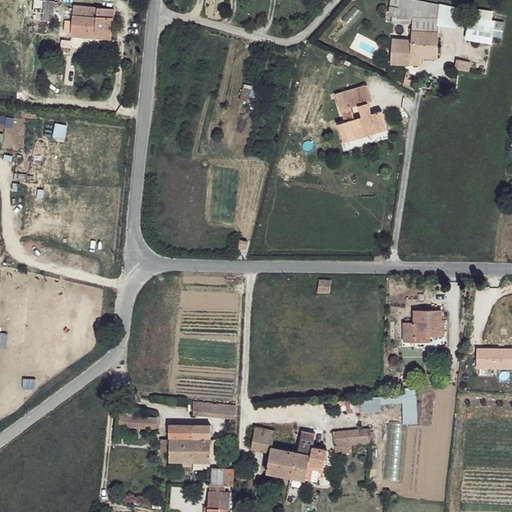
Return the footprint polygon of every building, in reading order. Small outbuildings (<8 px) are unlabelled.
[(52,0),(50,0),(41,0),(40,18),(51,19),(52,0)] [(438,2),(428,0),(394,0),(393,15),(415,18),(437,19),(438,2)] [(112,9),(71,5),(69,35),(94,38),(94,30),(110,33),(112,9)] [(492,19),(467,15),(462,37),(487,41),(490,26),(492,19)] [(437,19),(415,18),(412,39),(411,56),(420,57),(437,58),(441,20),(437,19)] [(502,21),(492,19),(490,26),(501,28),(502,21)] [(110,33),(94,30),(94,38),(110,40),(110,33)] [(412,39),(392,38),(390,63),(410,65),(411,56),(412,39)] [(420,57),(411,56),(410,65),(420,66),(420,57)] [(470,62),(456,60),(455,71),(469,73),(470,62)] [(366,80),(334,89),(338,105),(367,96),(370,95),(366,80)] [(367,96),(338,105),(342,116),(337,119),(342,137),(385,123),(380,106),(371,108),(367,96)] [(331,280),(320,279),(320,293),(330,292),(331,280)] [(421,305),(423,286),(416,286),(414,304),(421,305)] [(415,323),(406,322),(406,342),(425,342),(425,335),(443,335),(443,311),(416,310),(415,323)] [(443,335),(425,335),(425,342),(443,343),(443,335)] [(418,422),(417,392),(345,395),(346,412),(381,410),(381,403),(402,402),(403,423),(418,422)] [(238,407),(193,402),(193,414),(238,419),(238,407)] [(155,419),(125,417),(126,425),(136,427),(137,429),(156,429),(155,419)] [(193,425),(169,425),(171,461),(193,462),(193,425)] [(211,426),(193,425),(193,462),(211,462),(211,426)] [(274,432),(256,427),(252,447),(271,451),(274,439),(274,432)] [(367,428),(333,432),(334,444),(369,442),(367,428)] [(281,442),(274,439),(271,451),(267,472),(292,477),(296,452),(280,448),(281,442)] [(328,449),(312,446),(310,454),(306,479),(316,481),(319,465),(325,466),(328,449)] [(310,454),(296,452),(292,477),(306,479),(310,454)] [(235,469),(223,469),(223,482),(234,484),(235,469)] [(232,511),(234,493),(210,491),(208,511),(232,511)]
